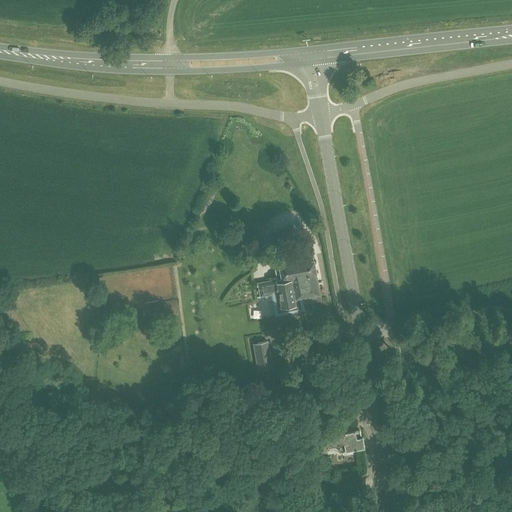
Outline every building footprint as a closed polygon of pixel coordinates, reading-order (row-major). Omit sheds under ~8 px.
[(257,282),(260,296),(271,294),(275,316),(305,310),(302,296),(320,293),(314,259),(293,263),(291,255),(273,258),(277,278),(257,282)] [(268,340),(253,343),(258,369),(273,366),(268,340)] [(186,387),(181,387),(178,388),(178,392),(179,396),(187,395),(186,387)] [(160,406),(152,419),(159,423),(167,411),(166,410),(160,406)] [(327,446),(344,443),(345,451),(364,447),(362,436),(361,437),(359,429),(349,431),(345,432),(325,436),(327,446)]
